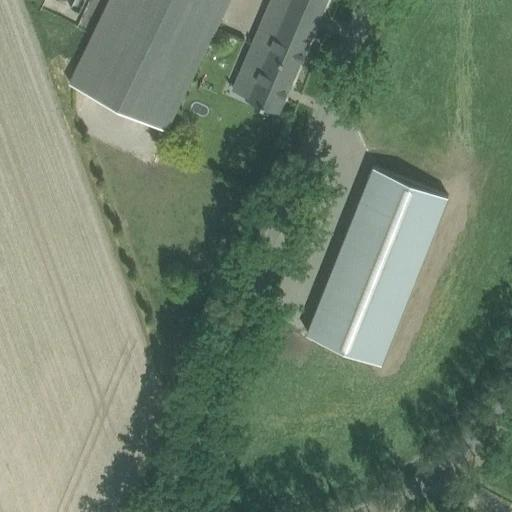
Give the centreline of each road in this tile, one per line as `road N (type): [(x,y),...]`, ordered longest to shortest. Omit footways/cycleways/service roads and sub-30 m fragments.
road 1 (unclassified): [(155,511),(359,0)]
road 2 (unclassified): [(326,511),(386,485),(480,417),(511,382)]
